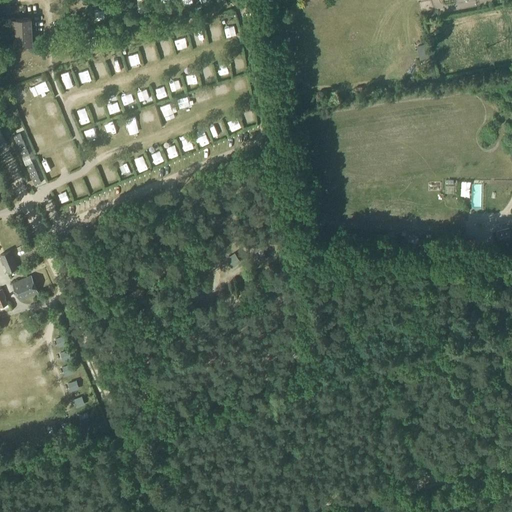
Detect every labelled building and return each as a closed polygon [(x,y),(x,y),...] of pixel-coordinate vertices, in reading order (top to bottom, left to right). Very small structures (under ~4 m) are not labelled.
[(30,19),(1,20),(2,33),(15,33),(16,42),(31,41),(30,19)] [(202,25),(205,34),(215,32),(213,22),(202,25)] [(187,29),(190,38),(199,36),(197,26),(187,29)] [(71,41),(70,32),(61,34),(63,43),(71,41)] [(140,44),(143,55),(152,52),(149,42),(140,44)] [(124,62),(132,60),(129,49),(121,51),(124,62)] [(239,53),(229,56),(232,65),(241,63),(239,53)] [(107,65),(115,64),(114,54),(105,55),(107,65)] [(214,56),(215,65),(224,65),(224,56),(214,56)] [(90,61),(93,71),(101,68),(98,59),(90,61)] [(75,78),(86,75),(83,65),(72,67),(75,78)] [(182,80),(192,77),(189,68),(179,71),(182,80)] [(60,83),(69,80),(66,70),(57,73),(60,83)] [(166,75),(168,86),(179,83),(177,72),(166,75)] [(239,72),(230,74),(233,84),(241,82),(239,72)] [(397,84),(400,78),(394,74),(391,81),(397,84)] [(42,76),(31,80),(34,90),(46,86),(42,76)] [(223,76),(214,80),(218,89),(227,86),(223,76)] [(151,80),(151,90),(163,89),(162,79),(151,80)] [(136,88),(138,97),(147,96),(145,87),(136,88)] [(129,88),(120,91),(124,102),(133,99),(129,88)] [(158,108),(168,105),(165,96),(155,99),(158,108)] [(72,106),(76,117),(86,114),(82,102),(72,106)] [(110,114),(113,123),(119,121),(117,112),(110,114)] [(58,116),(48,118),(51,128),(61,126),(58,116)] [(93,119),(96,128),(106,125),(103,116),(93,119)] [(210,132),(220,129),(217,119),(207,122),(210,132)] [(201,129),(194,130),(196,139),(203,137),(201,129)] [(20,133),(14,135),(31,180),(28,181),(30,185),(34,184),(34,185),(39,183),(20,133)] [(180,134),(175,136),(178,147),(183,145),(180,134)] [(170,147),(167,140),(160,144),(163,151),(170,147)] [(154,142),(146,147),(150,155),(159,151),(154,142)] [(123,155),(118,158),(123,169),(128,166),(123,155)] [(39,159),(41,169),(49,167),(47,157),(39,159)] [(510,227),(496,231),(499,240),(511,236),(511,227),(510,228),(510,227)] [(403,238),(403,243),(408,244),(408,248),(416,248),(416,245),(408,245),(408,238),(403,238)] [(263,243),(257,244),(260,260),(266,259),(263,243)] [(230,246),(221,252),(224,257),(233,251),(230,246)] [(10,250),(0,254),(0,255),(7,272),(17,268),(10,250)] [(235,253),(226,259),(232,267),(240,261),(235,253)] [(458,266),(458,278),(491,287),(496,270),(486,268),(485,273),(458,266)] [(30,276),(12,283),(19,300),(37,292),(30,276)] [(20,333),(24,327),(18,324),(14,330),(20,333)] [(64,336),(55,339),(58,348),(67,345),(64,336)] [(68,350),(60,353),(63,362),(71,360),(68,350)] [(71,364),(62,366),(65,377),(74,374),(71,364)] [(30,373),(32,379),(41,377),(39,370),(30,373)] [(76,380),(67,383),(70,392),(79,389),(76,380)] [(82,395),(73,398),(76,408),(85,405),(82,395)] [(86,412),(78,415),(81,424),(89,422),(86,412)] [(69,419),(59,423),(63,432),(73,428),(69,419)] [(55,423),(45,426),(48,436),(58,433),(55,423)]
